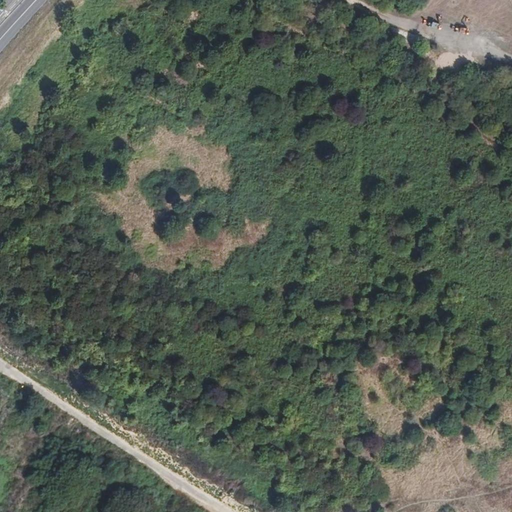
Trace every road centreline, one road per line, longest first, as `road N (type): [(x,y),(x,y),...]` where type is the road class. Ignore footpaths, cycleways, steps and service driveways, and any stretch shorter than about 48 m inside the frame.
road 1 (track): [(225,511),(0,365)]
road 2 (track): [(511,66),(376,17),(351,0)]
